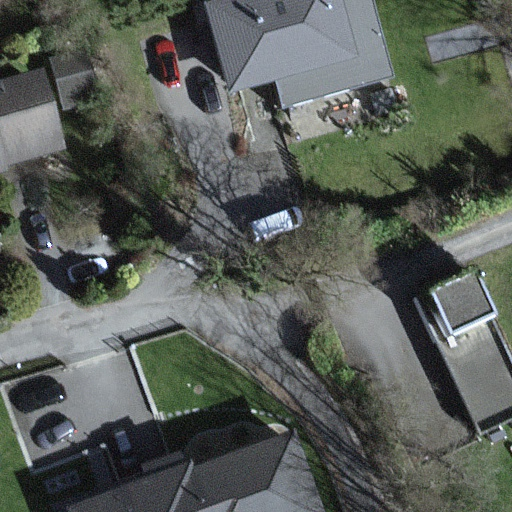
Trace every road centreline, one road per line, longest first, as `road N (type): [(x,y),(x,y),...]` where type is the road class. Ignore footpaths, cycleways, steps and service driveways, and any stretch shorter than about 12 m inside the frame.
road 1 (residential): [(511,223),(436,258),(0,353)]
road 2 (unknown): [(218,303),(274,336),(311,377),(365,511)]
